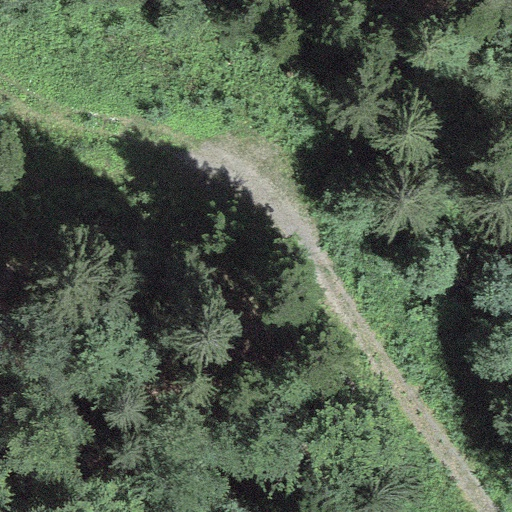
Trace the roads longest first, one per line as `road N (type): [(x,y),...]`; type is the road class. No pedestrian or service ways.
road 1 (track): [(505,511),(441,428),(277,172),(191,136),(91,122),(0,67)]
road 2 (track): [(0,171),(277,172)]
